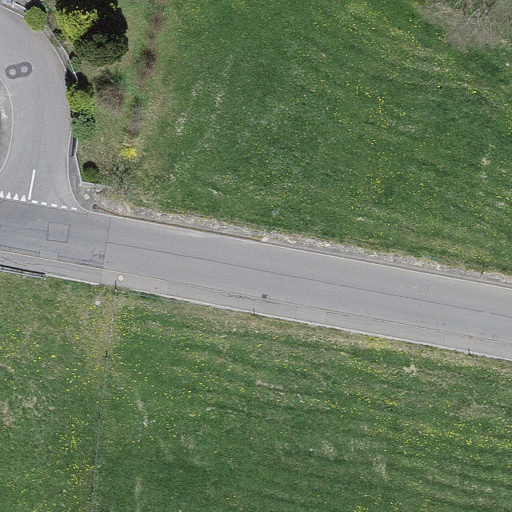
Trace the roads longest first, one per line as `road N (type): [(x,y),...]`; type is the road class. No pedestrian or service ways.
road 1 (residential): [(27,247),(511,333)]
road 2 (residential): [(27,247),(39,93),(0,51)]
